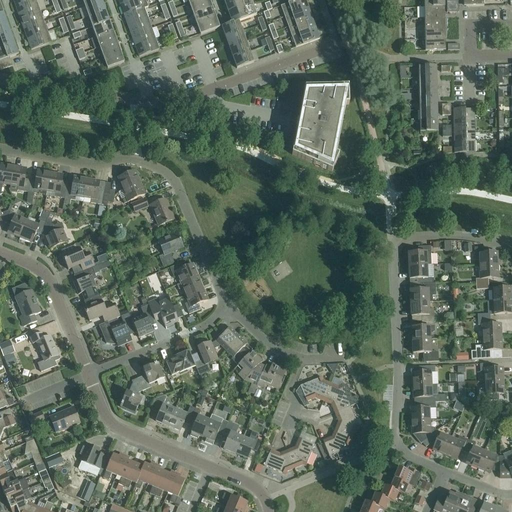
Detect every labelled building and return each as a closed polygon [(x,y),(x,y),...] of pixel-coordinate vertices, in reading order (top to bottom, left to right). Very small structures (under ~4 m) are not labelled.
[(36,2),(37,0),(19,0),(13,2),(20,20),(40,13),(36,2)] [(144,9),(148,8),(145,0),(135,0),(120,6),(124,16),(144,9)] [(200,0),(189,4),(192,14),(209,8),(206,0),(200,0)] [(250,0),(234,0),(224,4),(228,14),(252,5),(250,0)] [(299,0),(293,2),(280,7),(284,17),(308,8),(305,0),(299,0)] [(102,1),(85,8),(88,18),(105,12),(102,1)] [(252,5),(228,14),(232,24),(238,22),(256,16),(252,5)] [(424,19),(442,18),(441,7),(424,8),(424,19)] [(209,8),(192,14),(196,25),(213,18),(209,8)] [(288,27),(312,19),(308,8),(284,17),(288,27)] [(127,26),(148,19),(144,9),(124,16),(127,26)] [(105,12),(88,18),(92,28),(109,22),(105,12)] [(23,30),(44,22),(40,13),(20,20),(23,30)] [(213,18),(196,25),(200,35),(217,29),(213,18)] [(424,30),(442,29),(442,18),(424,19),(424,30)] [(131,37),(151,29),(148,19),(127,26),(131,37)] [(312,19),(288,27),(292,37),(316,29),(312,19)] [(27,40),(47,33),(44,22),(23,30),(27,40)] [(96,38),(113,32),(109,22),(92,28),(96,38)] [(242,32),(238,22),(232,24),(221,28),(225,38),(242,32)] [(0,38),(8,35),(5,25),(0,26),(0,38)] [(135,47),(155,39),(151,29),(131,37),(135,47)] [(319,39),(316,29),(292,37),(295,48),(319,39)] [(424,40),(442,40),(442,29),(424,30),(424,40)] [(99,48),(116,42),(113,32),(96,38),(99,48)] [(229,48),(246,42),(242,32),(225,38),(229,48)] [(47,33),(27,40),(31,51),(51,43),(47,33)] [(0,49),(12,45),(8,35),(0,38),(0,49)] [(155,39),(135,47),(139,57),(159,50),(155,39)] [(425,52),(442,51),(442,40),(424,40),(425,52)] [(103,58),(120,52),(116,42),(99,48),(103,58)] [(246,42),(229,48),(232,58),(249,52),(246,42)] [(16,56),(12,45),(0,49),(0,70),(1,71),(12,67),(9,58),(16,56)] [(124,63),(120,52),(103,58),(107,69),(124,63)] [(249,52),(232,58),(236,69),(253,63),(249,52)] [(418,79),(436,78),(435,67),(418,67),(418,79)] [(418,89),(436,89),(436,78),(418,79),(418,89)] [(304,88),(299,117),(297,126),(292,156),(293,156),(331,172),(339,156),(336,154),(345,106),(348,105),(348,87),(306,88),(304,88)] [(419,100),(436,100),(436,89),(418,89),(419,100)] [(419,111),(436,111),(436,100),(419,100),(419,111)] [(453,121),(474,121),(474,109),(452,110),(453,121)] [(419,122),(437,122),(436,111),(419,111),(419,122)] [(453,121),(453,132),(474,131),(474,121),(453,121)] [(419,133),(437,133),(437,122),(419,122),(419,133)] [(474,131),(453,132),(453,143),(475,142),(474,131)] [(454,154),(475,153),(475,142),(453,143),(454,154)] [(0,192),(1,193),(2,184),(10,186),(13,168),(0,166),(0,167),(0,192)] [(13,168),(10,186),(18,187),(17,191),(28,193),(30,181),(24,180),(26,170),(13,168)] [(123,190),(140,183),(135,171),(118,178),(123,190)] [(30,181),(28,193),(38,195),(39,190),(47,192),(50,174),(37,172),(35,182),(30,181)] [(64,199),(67,182),(62,181),(63,176),(50,174),(47,192),(54,193),(54,197),(64,199)] [(67,182),(64,199),(63,205),(69,206),(70,200),(75,201),(76,197),(83,198),(86,180),(74,178),(73,183),(67,182)] [(101,205),(105,183),(86,180),(83,198),(91,199),(90,204),(101,205)] [(107,203),(109,190),(110,184),(105,183),(101,205),(106,206),(107,203)] [(145,195),(140,183),(123,190),(126,198),(122,199),(124,204),(145,195)] [(135,213),(146,208),(148,207),(144,200),(131,205),(135,213)] [(158,226),(174,220),(165,200),(150,206),(158,226)] [(0,221),(5,224),(10,212),(8,211),(0,214),(0,221)] [(10,212),(5,224),(10,226),(7,233),(19,238),(26,221),(14,216),(15,214),(10,212)] [(47,220),(45,224),(40,235),(45,237),(50,249),(67,243),(62,231),(64,230),(61,223),(55,226),(51,224),(52,222),(47,220)] [(26,221),(19,238),(31,243),(35,233),(40,235),(45,224),(40,222),(38,226),(26,221)] [(151,235),(158,232),(156,226),(148,229),(151,235)] [(158,257),(163,268),(174,263),(170,253),(182,248),(176,234),(158,241),(164,255),(158,257)] [(74,276),(92,268),(94,267),(93,265),(89,254),(83,257),(79,247),(61,255),(68,270),(71,269),(74,276)] [(408,267),(426,266),(426,260),(431,259),(430,247),(418,248),(418,253),(408,254),(408,267)] [(479,254),(479,267),(497,266),(496,253),(486,253),(486,248),(474,248),(474,254),(479,254)] [(100,262),(93,265),(94,267),(97,266),(108,262),(105,255),(99,257),(100,262)] [(104,264),(97,267),(99,272),(106,269),(104,264)] [(181,284),(197,277),(192,265),(183,269),(181,264),(169,269),(173,278),(178,277),(181,284)] [(419,279),(419,285),(432,284),(431,279),(427,279),(426,266),(408,267),(409,280),(419,279)] [(475,280),(475,285),(488,284),(488,279),(498,279),(497,266),(479,267),(480,280),(475,280)] [(84,302),(97,296),(94,289),(96,288),(93,281),(96,279),(92,268),(74,276),(73,276),(76,282),(73,284),(78,295),(81,294),(84,302)] [(241,285),(245,282),(237,271),(232,275),(241,285)] [(181,284),(176,286),(178,290),(183,289),(186,296),(202,289),(197,277),(181,284)] [(435,284),(432,284),(419,285),(420,291),(410,291),(410,304),(428,303),(432,303),(432,297),(435,296),(435,284)] [(12,290),(15,298),(14,298),(22,316),(19,317),(23,327),(36,322),(34,316),(40,313),(31,291),(24,285),(12,290)] [(493,302),(511,301),(510,288),(492,289),(493,302)] [(202,289),(186,296),(189,303),(184,305),(188,315),(200,310),(198,305),(207,301),(202,289)] [(105,324),(120,317),(114,304),(104,309),(99,296),(97,296),(84,302),(86,307),(83,308),(89,322),(102,317),(105,324)] [(147,304),(148,306),(154,319),(160,316),(165,327),(178,322),(177,320),(172,308),(168,300),(159,304),(157,300),(147,304)] [(511,314),(511,301),(493,302),(493,315),(511,314)] [(421,316),(421,322),(433,322),(433,310),(428,310),(428,303),(410,304),(411,317),(421,316)] [(154,319),(148,306),(140,309),(143,316),(132,321),(131,321),(134,327),(138,338),(152,333),(148,321),(154,319)] [(177,306),(172,308),(177,320),(182,317),(177,306)] [(131,321),(132,321),(129,314),(120,317),(105,324),(98,326),(106,344),(115,346),(116,345),(117,347),(131,341),(127,330),(134,327),(131,321)] [(490,325),(490,320),(477,321),(477,326),(482,326),(483,339),(500,338),(500,325),(490,325)] [(433,322),(421,322),(421,328),(411,328),(412,341),(430,340),(430,334),(431,334),(434,332),(433,322)] [(224,350),(238,336),(229,328),(225,332),(223,330),(217,337),(219,339),(216,341),(211,343),(214,350),(218,348),(220,346),(224,350)] [(6,335),(8,340),(17,336),(15,331),(6,335)] [(59,360),(58,356),(50,337),(44,339),(41,334),(30,338),(32,344),(36,343),(43,361),(36,364),(40,374),(56,367),(54,363),(59,360)] [(246,345),(238,336),(224,350),(233,358),(231,360),(237,366),(238,365),(249,355),(242,349),(246,345)] [(500,338),(483,339),(483,346),(475,347),(475,352),(471,352),(471,360),(501,359),(500,351),(501,351),(500,338)] [(430,340),(412,341),(412,354),(425,354),(426,363),(438,362),(438,353),(430,353),(430,340)] [(12,353),(14,353),(10,341),(0,345),(0,349),(3,357),(12,353)] [(199,353),(191,357),(194,364),(195,367),(199,376),(210,372),(207,365),(218,360),(214,350),(211,343),(210,342),(197,348),(199,353)] [(179,374),(195,367),(194,364),(191,357),(188,351),(173,358),(173,360),(166,363),(171,376),(179,373),(179,374)] [(251,401),(257,386),(263,371),(265,367),(259,365),(261,362),(251,352),(249,355),(238,365),(243,370),(238,375),(244,380),(251,383),(247,393),(250,394),(247,399),(251,401)] [(145,376),(137,379),(142,392),(150,388),(149,385),(163,379),(157,364),(142,370),(145,376)] [(485,383),(503,382),(502,369),(492,369),(492,364),(479,365),(480,377),(484,376),(485,383)] [(269,373),(263,371),(257,386),(263,388),(265,385),(277,390),(285,370),(272,365),(269,373)] [(413,386),(431,385),(430,373),(434,373),(434,367),(422,368),(422,373),(412,373),(413,386)] [(323,402),(330,384),(322,381),(321,378),(300,387),(295,393),(304,408),(309,405),(308,402),(315,399),(323,402)] [(142,392),(137,379),(131,382),(132,384),(128,394),(126,393),(120,408),(135,414),(141,399),(137,397),(138,393),(142,392)] [(503,395),(503,382),(485,383),(485,390),(479,390),(480,402),(499,401),(498,395),(503,395)] [(334,414),(350,407),(360,403),(357,397),(352,399),(347,387),(344,385),(341,386),(338,387),(330,384),(323,402),(331,405),(334,414)] [(431,385),(413,386),(413,399),(414,399),(414,404),(434,403),(446,403),(445,396),(438,396),(438,393),(431,393),(431,385)] [(0,410),(14,405),(12,398),(5,401),(2,392),(0,393),(0,410)] [(168,427),(174,411),(163,406),(166,398),(163,396),(155,400),(152,407),(160,411),(156,422),(168,427)] [(411,422),(429,421),(428,409),(435,409),(434,403),(414,404),(415,409),(410,409),(411,422)] [(186,415),(174,411),(168,427),(180,432),(184,421),(189,422),(194,409),(190,407),(186,415)] [(350,407),(334,414),(338,422),(335,430),(352,437),(355,430),(359,428),(350,407)] [(79,424),(73,408),(49,418),(56,434),(79,424)] [(194,409),(189,422),(195,424),(190,436),(197,439),(199,436),(202,438),(209,421),(198,417),(200,412),(194,409)] [(0,421),(2,421),(5,430),(16,425),(9,410),(0,414),(0,421)] [(27,418),(31,427),(44,421),(40,413),(27,418)] [(223,435),(228,423),(218,419),(216,424),(209,421),(202,438),(206,439),(205,442),(212,445),(217,433),(223,435)] [(412,435),(420,445),(422,444),(422,443),(436,431),(434,428),(429,429),(429,421),(411,422),(412,435)] [(223,450),(235,455),(242,438),(235,435),(238,427),(228,423),(223,435),(222,436),(228,438),(223,450)] [(349,445),(352,437),(335,430),(331,438),(322,442),(329,457),(350,448),(349,445)] [(444,456),(451,439),(439,434),(436,431),(422,443),(422,444),(425,448),(430,444),(434,446),(432,451),(444,456)] [(242,438),(235,455),(247,460),(251,451),(256,453),(261,441),(256,439),(258,435),(252,432),(248,441),(242,438)] [(465,453),(469,441),(459,437),(457,441),(451,439),(444,456),(456,460),(460,451),(465,453)] [(295,448),(287,451),(294,469),(302,466),(305,467),(314,446),(299,439),(295,448)] [(469,441),(465,453),(469,455),(465,464),(477,469),(484,452),(473,448),(475,444),(469,441)] [(105,457),(99,455),(97,455),(99,450),(88,446),(78,469),(97,477),(105,457)] [(294,469),(287,451),(279,454),(270,451),(264,466),(285,475),(287,472),(294,469)] [(484,452),(477,469),(489,474),(492,467),(494,468),(494,472),(500,472),(499,457),(496,457),(484,452)] [(0,466),(8,463),(4,453),(0,454),(0,466)] [(116,476),(124,456),(122,455),(118,457),(112,455),(103,479),(108,481),(111,474),(116,476)] [(118,485),(123,487),(133,464),(128,462),(128,461),(127,457),(124,456),(116,476),(121,478),(118,485)] [(499,457),(500,472),(500,480),(511,480),(511,479),(511,460),(505,463),(503,457),(499,457)] [(0,477),(13,473),(8,463),(0,466),(0,477)] [(136,484),(144,464),(142,463),(138,465),(138,466),(133,464),(123,487),(128,489),(131,482),(136,484)] [(147,485),(156,465),(153,464),(149,466),(149,467),(144,464),(136,484),(134,488),(139,490),(142,483),(147,485)] [(149,494),(154,496),(164,473),(159,471),(160,470),(158,466),(156,465),(147,485),(152,487),(149,494)] [(394,479),(408,485),(415,488),(421,474),(399,465),(394,479)] [(0,484),(2,489),(17,483),(13,473),(0,477),(0,484)] [(164,473),(154,496),(159,498),(162,491),(167,494),(175,474),(173,473),(169,474),(169,475),(164,473)] [(175,474),(167,494),(172,496),(169,502),(175,505),(184,481),(179,479),(179,478),(178,475),(175,474)] [(398,493),(403,495),(408,485),(394,479),(390,489),(398,493)] [(6,499),(21,493),(28,490),(24,480),(17,483),(2,489),(6,499)] [(384,487),(380,497),(388,500),(388,501),(394,503),(398,493),(390,489),(384,487)] [(25,502),(21,493),(6,499),(10,509),(25,502)] [(445,511),(454,511),(461,495),(455,493),(454,496),(449,493),(447,497),(440,494),(433,510),(436,511),(441,511),(442,511),(445,511)] [(226,507),(238,511),(247,511),(246,509),(245,509),(247,504),(224,494),(222,499),(228,502),(226,507)] [(380,497),(374,494),(370,504),(370,505),(379,508),(384,511),(388,501),(388,500),(380,497)] [(474,511),(478,502),(461,495),(454,511),(474,511)] [(34,511),(37,507),(25,502),(10,509),(11,511),(16,511),(18,511),(17,511),(34,511)] [(46,511),(50,504),(46,502),(43,510),(37,507),(34,511),(46,511)] [(360,511),(377,511),(379,508),(370,505),(370,504),(365,502),(360,511)] [(478,502),(474,511),(494,511),(495,509),(478,502)]
